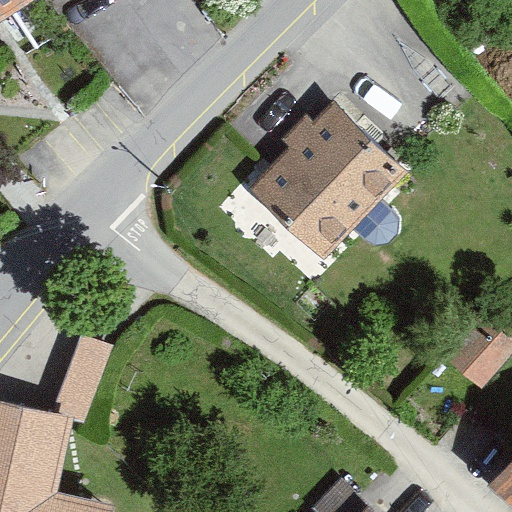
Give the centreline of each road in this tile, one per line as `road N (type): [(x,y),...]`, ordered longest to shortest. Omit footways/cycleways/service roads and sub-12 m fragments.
road 1 (residential): [(106,206),(480,511)]
road 2 (residential): [(308,0),(106,206)]
road 3 (residential): [(106,206),(0,313)]
